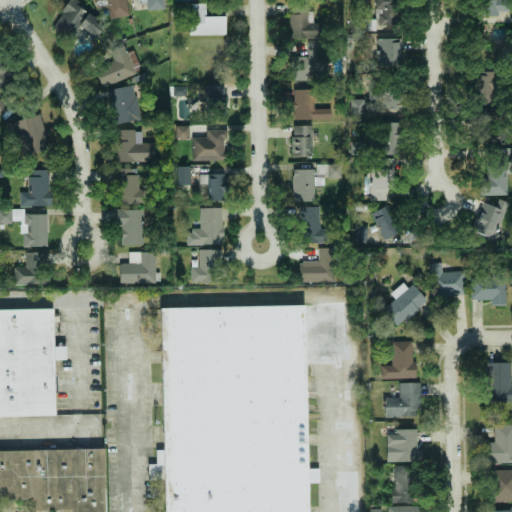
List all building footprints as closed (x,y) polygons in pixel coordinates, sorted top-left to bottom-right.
[(73,0),(50,24),(69,43),(84,29),(93,37),(102,28),(73,0)] [(92,0),(92,1),(99,0),(106,0),(108,18),(127,16),(125,0),(92,0)] [(130,0),(130,2),(146,1),(147,9),(163,8),(162,0),(130,0)] [(477,0),(476,18),(495,19),(495,0),(477,0)] [(225,34),(225,16),(206,16),(206,3),(188,3),(188,35),(225,34)] [(326,37),(325,22),(307,23),(307,12),(288,13),(289,38),(326,37)] [(398,39),(376,39),(376,65),(399,65),(398,39)] [(292,81),(328,79),(325,42),(307,43),(308,56),(290,57),(292,81)] [(133,51),(127,53),(123,45),(109,51),(112,59),(93,67),(102,87),(141,71),(133,51)] [(0,59),(0,89),(15,75),(0,59)] [(474,98),(492,99),(493,72),(474,71),(474,98)] [(114,122),(139,121),(137,86),(113,87),(114,122)] [(198,86),(198,105),(224,106),(225,88),(198,86)] [(292,120),(330,119),(330,108),(313,109),(313,90),(291,90),(292,120)] [(369,111),(392,111),(393,91),(369,90),(369,111)] [(351,114),(365,113),(364,99),(350,99),(351,114)] [(476,120),(494,121),(494,106),(476,106),(476,120)] [(21,154),(48,146),(39,114),(12,122),(21,154)] [(188,125),(175,126),(175,139),(189,139),(188,125)] [(310,156),(310,126),(292,125),(292,156),(310,156)] [(117,162),(155,162),(154,142),(142,143),(141,130),(117,130),(117,162)] [(225,131),(205,130),(205,137),(192,137),(192,160),(224,161),(225,131)] [(370,190),(373,190),(373,200),(391,201),(393,159),(372,158),(370,190)] [(507,195),(506,162),(482,163),(482,195),(507,195)] [(341,164),(327,164),(327,177),(341,178),(341,164)] [(191,166),(177,166),(177,185),(191,185),(191,166)] [(20,206),(50,206),(49,169),(29,170),(29,192),(19,192),(20,206)] [(292,202),(314,201),(313,182),(314,182),(314,169),(292,169),(292,202)] [(208,201),(226,201),(225,173),(199,174),(199,184),(208,184),(208,201)] [(138,175),(117,175),(118,205),(147,204),(146,189),(138,189),(138,175)] [(471,232),(495,239),(504,210),(480,203),(471,232)] [(398,233),(386,206),(370,213),(383,240),(398,233)] [(186,245),(223,244),(222,207),(199,207),(199,230),(186,230),(186,245)] [(47,246),(46,214),(23,214),(23,209),(12,209),(12,220),(21,220),(22,247),(47,246)] [(142,209),(118,210),(119,245),(143,244),(142,209)] [(299,282),(335,282),(335,248),(318,248),(318,261),(298,262),(299,282)] [(220,249),(198,249),(198,266),(191,266),(191,281),(220,282),(220,249)] [(13,266),(13,285),(47,284),(46,251),(24,252),(25,266),(13,266)] [(128,263),(119,263),(119,283),(156,283),(155,252),(128,252),(128,263)] [(430,296),(465,295),(464,271),(441,272),(441,263),(429,263),(430,296)] [(491,299),(491,306),(506,305),(505,278),(471,279),(471,300),(491,299)] [(425,302),(405,280),(390,294),(394,299),(382,309),(398,327),(425,302)] [(0,306),(0,411),(55,412),(53,305),(0,306)] [(162,511),(157,309),(306,306),(307,511),(162,511)] [(380,379),(414,378),(413,341),(391,341),(391,365),(380,365),(380,379)] [(486,401),(511,401),(511,387),(510,387),(511,363),(487,363),(486,401)] [(419,383),(398,383),(398,397),(384,397),(384,417),(420,416),(419,383)] [(485,463),(511,461),(511,424),(493,425),(494,442),(485,442),(485,463)] [(386,462),(418,461),(417,429),(395,429),(396,434),(386,434),(386,462)] [(0,452),(102,451),(103,511),(69,511),(69,509),(36,511),(34,499),(0,500),(0,452)] [(393,503),(415,502),(414,466),(392,466),(393,503)] [(511,469),(490,470),(492,502),(511,501),(511,469)]
